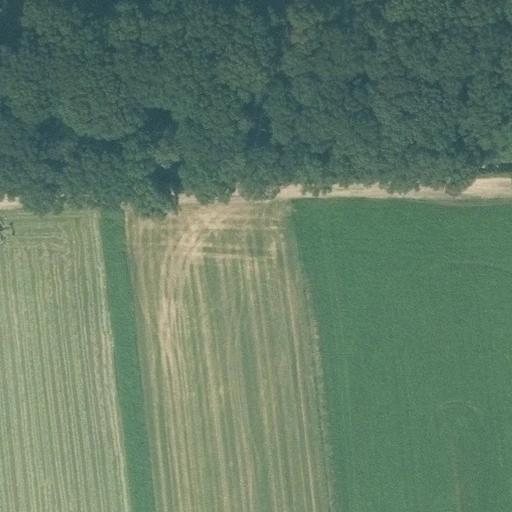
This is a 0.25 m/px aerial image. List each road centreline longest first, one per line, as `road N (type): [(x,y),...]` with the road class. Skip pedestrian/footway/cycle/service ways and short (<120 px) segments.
road 1 (track): [(511,43),(426,47),(0,26)]
road 2 (track): [(511,174),(0,192)]
